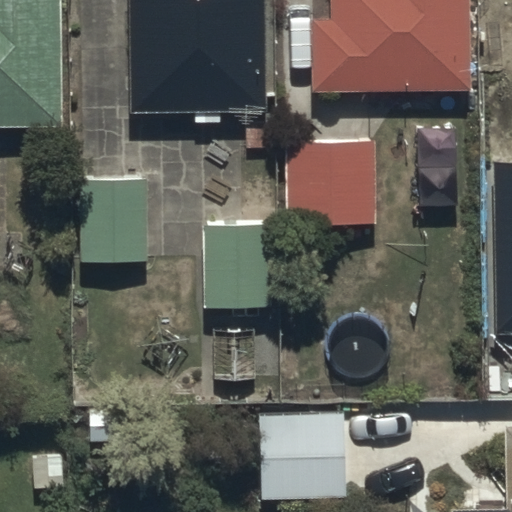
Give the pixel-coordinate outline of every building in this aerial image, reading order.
[(0,0),(0,127),(66,126),(63,0),(0,0)] [(264,110),(263,0),(130,0),(131,111),(264,110)] [(466,92),(466,0),(326,0),(327,20),(312,20),(312,91),(466,92)] [(375,143),(284,143),(284,226),(375,226),(375,143)] [(511,165),(493,166),(496,333),(511,333),(511,165)] [(143,174),(75,178),(80,261),(147,258),(143,174)] [(273,228),(199,228),(199,305),(273,305),(273,228)] [(258,331),(212,330),(212,378),(257,378),(258,331)] [(343,409),(258,410),(259,498),(344,497),(343,409)] [(511,511),(511,432),(508,432),(509,511),(453,511),(511,511)]
